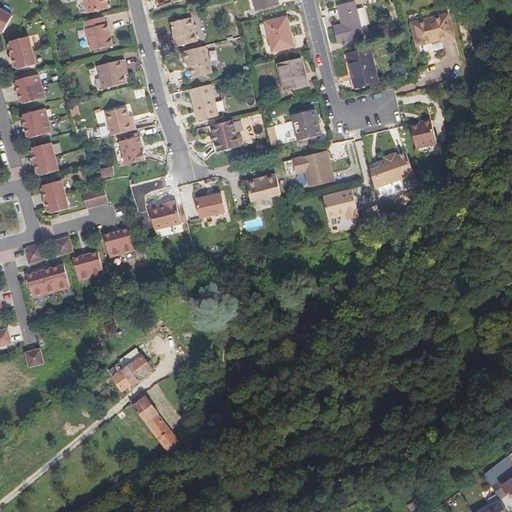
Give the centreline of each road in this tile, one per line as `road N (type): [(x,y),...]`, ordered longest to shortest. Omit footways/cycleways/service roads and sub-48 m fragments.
road 1 (track): [(144,382),(0,504)]
road 2 (residential): [(186,180),(134,0)]
road 3 (residential): [(383,107),(336,113),(308,0)]
